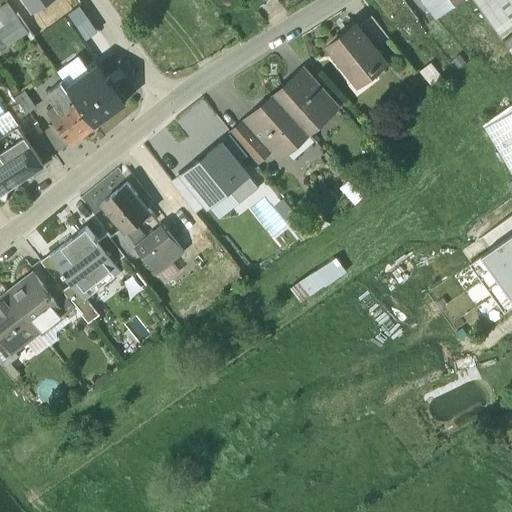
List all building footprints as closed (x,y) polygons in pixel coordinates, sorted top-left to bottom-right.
[(47,0),(26,0),(33,9),(47,0)] [(272,0),(245,0),(255,13),(272,0)] [(511,0),(475,0),(504,41),(511,34),(511,0)] [(0,29),(0,37),(8,49),(30,34),(9,3),(0,9),(0,21),(4,27),(0,29)] [(371,19),(356,30),(373,51),(388,40),(371,19)] [(356,30),(355,29),(343,38),(342,37),(329,47),(355,80),(370,69),(375,75),(385,67),(373,51),(356,30)] [(75,59),(57,73),(64,82),(62,83),(67,89),(86,75),(75,59)] [(86,75),(67,89),(74,100),(94,126),(125,102),(98,66),(86,75)] [(330,95),(306,69),(297,76),(321,103),(330,95)] [(297,76),(275,96),(305,129),(327,110),(321,103),(297,76)] [(62,83),(47,94),(55,105),(56,104),(61,110),(74,100),(67,89),(62,83)] [(275,96),(253,115),(276,142),(267,150),(268,151),(273,157),(283,149),(305,129),(275,96)] [(74,100),(61,110),(56,104),(55,105),(48,111),(57,123),(72,143),(94,126),(74,100)] [(511,105),(483,126),(511,174),(511,105)] [(276,142),(253,115),(243,123),(244,124),(267,150),(276,142)] [(57,123),(40,136),(54,157),(72,143),(57,123)] [(267,150),(244,124),(232,136),(247,154),(254,164),(268,151),(267,150)] [(18,126),(0,139),(0,152),(20,182),(31,174),(21,160),(20,155),(15,148),(27,139),(24,134),(18,126)] [(39,135),(34,128),(24,134),(27,139),(15,148),(20,155),(21,160),(31,174),(54,157),(40,136),(39,135)] [(305,129),(283,149),(292,159),(314,140),(305,129)] [(247,154),(232,136),(222,143),(237,162),(247,154)] [(237,162),(222,143),(182,175),(205,203),(208,207),(228,191),(240,205),(259,189),(237,162)] [(0,152),(0,195),(7,190),(8,190),(20,182),(0,152)] [(205,203),(182,175),(172,184),(194,212),(205,203)] [(151,212),(127,183),(101,205),(122,230),(125,234),(135,226),(151,212)] [(164,228),(148,241),(135,226),(125,234),(142,255),(158,274),(183,251),(164,228)] [(86,227),(50,256),(64,273),(62,274),(65,277),(66,276),(72,283),(62,291),(71,303),(81,295),(105,276),(109,281),(121,271),(115,263),(97,241),(86,227)] [(125,234),(122,230),(111,239),(131,264),(142,255),(125,234)] [(111,239),(107,233),(97,241),(115,263),(124,256),(111,239)] [(195,244),(212,266),(225,255),(208,234),(195,244)] [(511,309),(511,235),(470,266),(505,315),(511,309)] [(309,300),(351,273),(341,259),(300,286),(309,300)] [(49,294),(35,275),(9,295),(38,333),(64,313),(51,297),(53,296),(50,293),(49,294)] [(38,333),(9,295),(0,302),(0,336),(13,353),(14,352),(38,333)] [(81,295),(71,303),(79,313),(89,305),(81,295)] [(0,336),(0,366),(4,371),(19,358),(14,352),(13,353),(0,336)]
